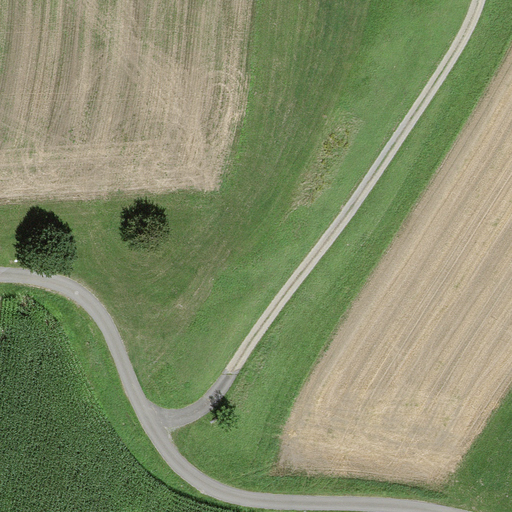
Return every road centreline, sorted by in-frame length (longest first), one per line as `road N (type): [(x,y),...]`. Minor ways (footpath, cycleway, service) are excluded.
road 1 (residential): [(441,511),(255,499),(210,487),(164,445),(96,309),(67,286),(0,274)]
road 2 (track): [(152,425),(213,397),(431,91),(478,0)]
